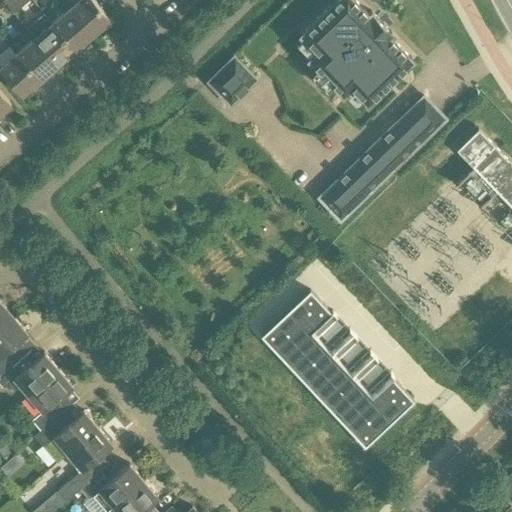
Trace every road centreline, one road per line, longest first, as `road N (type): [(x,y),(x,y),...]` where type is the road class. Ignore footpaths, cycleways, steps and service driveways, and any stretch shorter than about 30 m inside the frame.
road 1 (residential): [(211,494),(26,277),(0,268)]
road 2 (residential): [(125,0),(148,33),(0,161)]
road 3 (tertiary): [(409,511),(511,403)]
